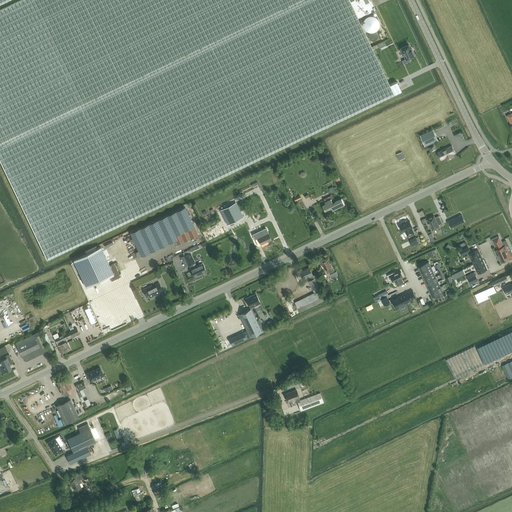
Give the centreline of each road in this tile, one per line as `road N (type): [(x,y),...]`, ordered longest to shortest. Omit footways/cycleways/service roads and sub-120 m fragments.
road 1 (tertiary): [(3,394),(379,215)]
road 2 (tertiary): [(491,161),(410,0)]
road 3 (tertiary): [(379,215),(491,161)]
